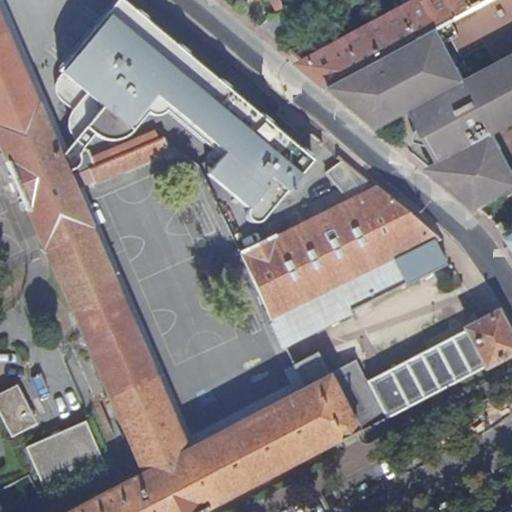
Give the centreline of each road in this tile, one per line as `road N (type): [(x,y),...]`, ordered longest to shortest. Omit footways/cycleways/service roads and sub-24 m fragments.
road 1 (residential): [(511,297),(442,204),(191,0)]
road 2 (residential): [(511,439),(368,511)]
